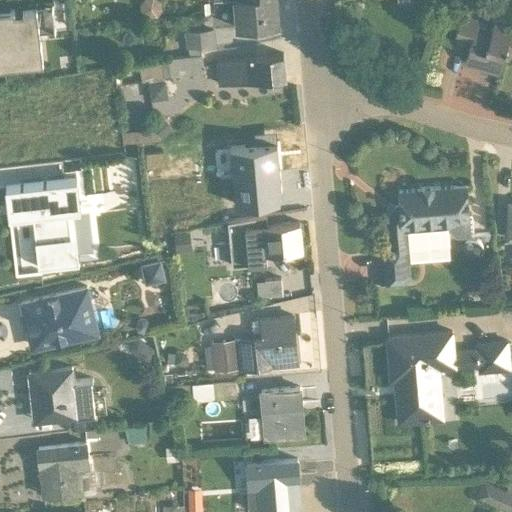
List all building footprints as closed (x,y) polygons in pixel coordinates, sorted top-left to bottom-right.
[(155,0),(143,0),(140,6),(141,14),(145,18),(149,19),(156,18),(161,11),(160,3),(155,0)] [(232,0),(234,29),(277,25),(275,0),(232,0)] [(0,66),(41,63),(38,31),(53,30),(50,6),(0,10),(0,66)] [(510,57),(511,57),(511,22),(494,18),(491,29),(476,26),(478,19),(460,15),(453,42),(469,47),(463,64),(479,69),(478,74),(485,75),(486,71),(498,74),(502,59),(509,61),(510,57)] [(187,48),(188,56),(201,55),(200,47),(215,46),(213,29),(184,32),(185,48),(187,48)] [(215,61),(217,84),(285,77),(282,54),(215,61)] [(137,64),(140,82),(203,72),(201,55),(188,56),(137,64)] [(164,82),(148,85),(150,101),(166,99),(164,82)] [(279,147),(234,148),(234,167),(245,167),(246,178),(260,178),(260,172),(279,172),(279,147)] [(76,177),(5,186),(9,216),(32,213),(38,266),(41,266),(40,264),(78,259),(75,234),(69,235),(66,209),(79,208),(76,177)] [(456,238),(470,237),(466,184),(397,190),(397,204),(395,205),(393,207),(390,204),(383,212),(386,215),(385,216),(388,250),(379,252),(381,282),(410,280),(409,251),(448,248),(448,232),(456,238)] [(301,247),(299,222),(267,225),(265,215),(227,222),(231,266),(266,263),(267,263),(265,251),(301,247)] [(171,255),(191,250),(187,235),(168,240),(171,255)] [(140,264),(145,284),(165,279),(160,259),(140,264)] [(264,280),(265,296),(282,294),(280,278),(264,280)] [(36,347),(98,332),(87,285),(20,301),(30,343),(36,347)] [(204,349),(206,370),(212,370),(213,372),(296,363),(291,316),(259,319),(259,320),(249,321),(252,337),(237,339),(237,340),(210,342),(210,348),(204,349)] [(394,379),(398,422),(443,418),(444,418),(439,369),(477,366),(477,373),(510,370),(510,366),(511,366),(511,341),(508,342),(508,339),(474,342),(474,348),(454,349),(453,331),(386,337),(390,379),(390,380),(394,379)] [(141,341),(135,342),(131,347),(132,353),(140,359),(145,358),(149,353),(149,347),(141,341)] [(166,355),(166,364),(169,364),(169,367),(173,367),(173,364),(174,364),(174,366),(179,368),(186,366),(187,359),(183,354),(174,353),(174,355),(166,355)] [(27,371),(32,423),(105,414),(103,397),(98,397),(98,392),(89,393),(88,382),(74,383),(72,366),(27,371)] [(234,381),(165,388),(168,404),(235,398),(234,381)] [(258,390),(263,440),(304,437),(300,386),(258,390)] [(124,430),(126,444),(146,442),(144,428),(124,430)] [(86,442),(36,446),(38,465),(41,497),(48,496),(95,491),(95,489),(104,488),(102,472),(94,472),(93,467),(86,467),(86,465),(89,465),(86,442)] [(248,511),(256,511),(301,508),(297,460),(244,465),(246,489),(243,490),(243,498),(248,498),(248,511)] [(511,511),(511,476),(497,507),(509,511),(511,511)] [(505,489),(482,479),(475,497),(497,507),(505,489)] [(172,500),(163,500),(164,509),(162,509),(162,511),(182,511),(182,508),(177,508),(177,504),(172,504),(172,500)]
